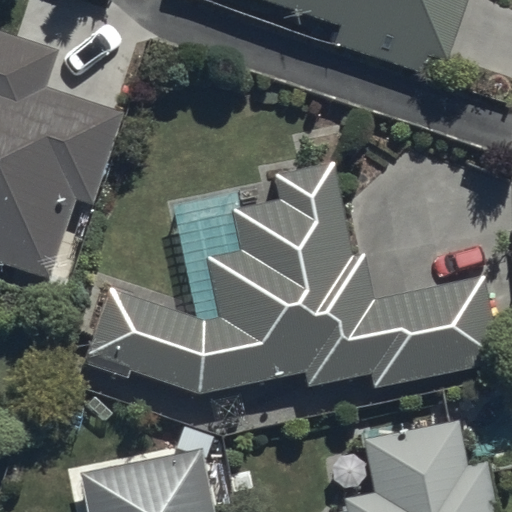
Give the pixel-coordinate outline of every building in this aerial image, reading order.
[(461,0),(230,0),(440,63),(461,0)] [(50,45),(0,28),(0,263),(43,277),(69,200),(83,204),(115,107),(38,81),(50,45)] [(193,316),(105,288),(79,357),(193,393),(298,368),(302,385),(365,370),(368,386),(494,356),(475,273),(366,293),(355,249),(344,251),(327,162),(262,172),(267,200),(229,206),(236,251),(202,257),(211,314),(193,316)] [(488,511),(477,459),(460,464),(450,417),(355,437),(367,492),(334,499),(336,511),(488,511)] [(208,511),(194,446),(73,473),(81,511),(208,511)]
